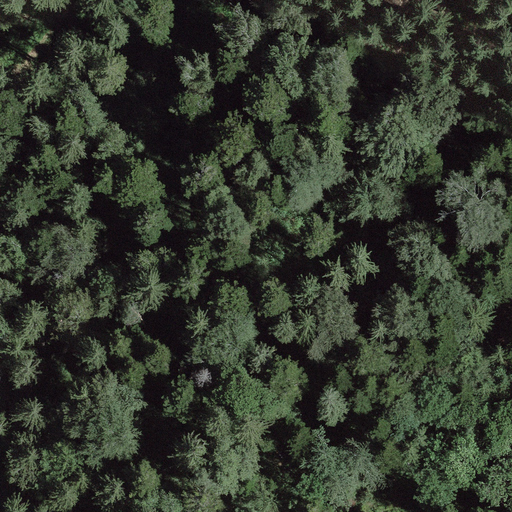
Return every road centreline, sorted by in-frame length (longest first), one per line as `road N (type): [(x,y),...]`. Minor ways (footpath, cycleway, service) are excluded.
road 1 (track): [(511,131),(440,204),(300,378),(207,511)]
road 2 (track): [(0,98),(90,0)]
